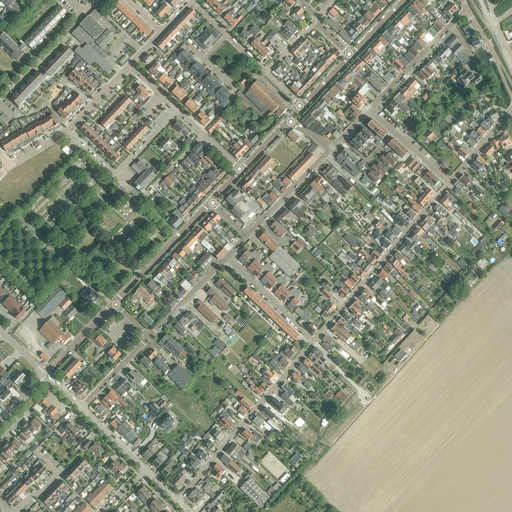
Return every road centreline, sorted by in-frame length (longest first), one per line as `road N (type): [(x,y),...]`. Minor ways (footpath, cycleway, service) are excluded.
road 1 (residential): [(312,342),(449,183)]
road 2 (residential): [(177,500),(312,342)]
road 3 (residential): [(467,9),(368,110)]
road 4 (tertiary): [(114,303),(211,202)]
road 5 (residential): [(0,101),(97,0)]
road 6 (residential): [(246,236),(332,146)]
road 7 (residential): [(312,342),(226,257)]
